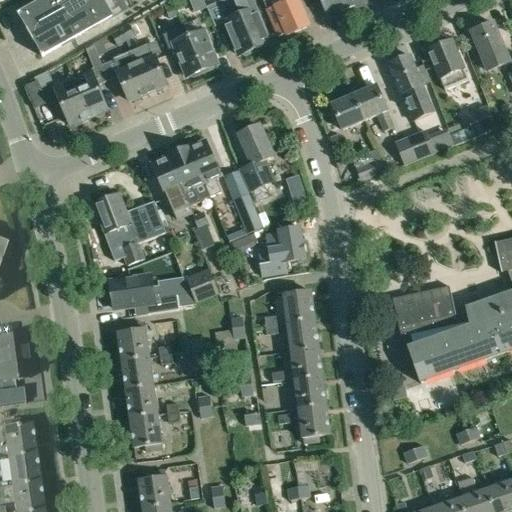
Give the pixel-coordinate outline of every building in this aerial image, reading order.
[(48,0),(19,17),(43,59),(112,20),(101,0),(48,0)] [(186,0),(193,15),(206,10),(201,0),(186,0)] [(261,0),(277,39),(285,35),(287,38),(309,29),(304,18),(305,18),(297,0),(296,0),(292,2),(291,0),(261,0)] [(347,11),(342,0),(320,0),(328,19),(331,18),(334,21),(341,18),(342,13),(347,11)] [(342,0),(347,11),(354,9),(357,10),(364,8),(364,4),(366,3),(364,0),(342,0)] [(249,1),(235,7),(256,54),(265,51),(267,46),(269,45),(256,12),(255,13),(249,1)] [(179,18),(175,7),(165,11),(170,21),(179,18)] [(245,59),(256,54),(235,7),(222,13),(227,24),(225,24),(240,57),(242,56),(245,59)] [(198,23),(184,29),(204,76),(213,72),(215,68),(218,67),(204,33),(203,34),(198,23)] [(487,73),(498,68),(509,64),(506,59),(504,53),(505,50),(494,25),(471,35),(487,73)] [(129,28),(120,33),(126,43),(135,37),(129,28)] [(193,80),(204,76),(184,29),(170,35),(174,45),(173,46),(187,79),(190,78),(193,80)] [(117,47),(126,43),(120,33),(112,38),(113,40),(117,47)] [(103,46),(113,40),(112,38),(111,36),(93,46),(93,47),(98,57),(106,53),(103,46)] [(451,43),(428,53),(445,92),(468,82),(451,43)] [(85,52),(93,70),(101,67),(93,47),(85,52)] [(147,47),(131,54),(148,95),(153,93),(157,96),(164,93),(165,88),(166,88),(154,59),(152,60),(147,47)] [(144,97),(148,95),(131,54),(114,61),(119,73),(117,74),(129,103),(132,102),(135,104),(142,102),(144,97)] [(409,58),(389,66),(402,97),(404,96),(409,94),(420,119),(432,115),(421,89),(422,88),(409,58)] [(39,89),(52,83),(48,73),(35,79),(39,89)] [(91,73),(72,81),(88,120),(93,118),(98,120),(104,117),(105,113),(107,112),(91,73)] [(84,122),(88,120),(72,81),(54,89),(70,128),(72,127),(76,130),(83,126),(84,122)] [(353,97),(364,123),(377,117),(384,133),(393,130),(386,113),(387,113),(376,87),(353,97)] [(342,132),(364,123),(353,97),(331,106),(342,132)] [(456,148),(462,146),(497,131),(488,107),(465,117),(470,129),(451,137),(456,148)] [(239,172),(247,192),(249,195),(264,189),(260,182),(271,177),(265,162),(273,159),(259,128),(239,137),(252,167),(239,172)] [(407,141),(417,165),(456,148),(451,137),(450,137),(449,136),(431,143),(427,132),(407,141)] [(395,146),(404,167),(405,170),(417,165),(407,141),(395,146)] [(190,149),(211,198),(220,194),(214,179),(216,179),(219,177),(205,144),(190,149)] [(167,159),(168,160),(190,208),(211,198),(190,149),(167,159)] [(193,215),(190,208),(168,160),(153,166),(161,187),(160,190),(163,196),(165,196),(176,222),(193,215)] [(380,161),(356,171),(360,183),(385,174),(380,161)] [(247,192),(239,172),(236,164),(225,168),(230,180),(222,184),(228,200),(247,192)] [(309,204),(305,193),(292,197),(296,209),(309,204)] [(162,236),(166,235),(154,203),(127,214),(120,195),(93,206),(115,263),(124,259),(127,267),(144,261),(138,246),(162,237),(162,236)] [(262,230),(249,196),(233,202),(246,236),(262,230)] [(203,214),(194,218),(199,229),(208,225),(203,214)] [(194,233),(202,253),(214,248),(207,228),(194,233)] [(278,236),(271,237),(267,238),(271,265),(261,266),(263,279),(285,276),(284,264),(305,261),(300,230),(278,234),(278,236)] [(254,234),(231,243),(236,255),(259,246),(254,234)] [(449,288),(406,297),(392,300),(401,339),(405,338),(408,349),(420,385),(511,353),(511,240),(494,244),(501,275),(508,273),(511,285),(511,293),(466,310),(454,313),(449,288)] [(0,282),(9,281),(4,252),(0,252),(0,282)] [(209,272),(186,281),(195,305),(219,296),(209,272)] [(153,296),(151,277),(110,283),(114,311),(146,306),(148,317),(179,312),(177,297),(161,300),(161,295),(153,296)] [(287,326),(315,322),(311,294),(300,295),(299,290),(283,292),(287,326)] [(275,318),(264,320),(265,328),(265,329),(277,327),(275,318)] [(242,320),(233,322),(234,331),(244,330),(242,320)] [(319,351),(315,322),(287,326),(291,355),(319,351)] [(118,334),(122,363),(149,360),(145,331),(144,331),(143,325),(127,327),(128,333),(118,334)] [(278,336),(277,327),(265,329),(266,337),(278,336)] [(244,330),(234,331),(235,341),(245,339),(244,330)] [(23,336),(0,339),(0,383),(29,379),(27,362),(31,361),(29,347),(25,347),(23,336)] [(201,342),(191,344),(193,353),(202,352),(201,342)] [(169,348),(158,350),(159,358),(171,356),(169,348)] [(291,355),(295,384),(322,380),(319,351),(291,355)] [(202,352),(193,353),(194,363),(204,362),(202,352)] [(172,365),(171,356),(159,358),(160,367),(172,365)] [(153,388),(149,360),(122,363),(126,392),(153,388)] [(283,373),(272,375),(273,384),(284,382),(283,373)] [(250,377),(240,379),(242,388),(252,387),(250,377)] [(295,384),(298,413),(326,409),(322,380),(295,384)] [(253,397),(252,387),(242,388),(243,398),(253,397)] [(404,387),(390,390),(391,395),(393,402),(407,399),(405,390),(404,387)] [(153,388),(126,392),(130,421),(157,417),(153,388)] [(0,391),(0,406),(25,403),(23,389),(0,391)] [(209,400),(199,401),(201,411),(210,410),(209,400)] [(178,405),(166,407),(167,416),(179,414),(178,405)] [(326,409),(298,413),(302,440),(303,440),(303,443),(304,445),(319,443),(319,438),(330,437),(326,409)] [(210,410),(201,411),(202,420),(212,419),(210,410)] [(180,422),(179,414),(167,416),(168,425),(180,422)] [(157,417),(130,421),(134,450),(145,448),(145,453),(161,451),(160,446),(161,446),(157,417)] [(255,417),(245,418),(247,428),(257,427),(255,417)] [(291,425),(290,417),(278,418),(279,427),(291,425)] [(7,458),(35,454),(31,425),(20,426),(19,421),(3,423),(4,428),(3,428),(7,458)] [(477,430),(468,433),(471,443),(480,439),(477,430)] [(462,446),(471,443),(468,433),(459,436),(462,446)] [(511,453),(511,446),(511,442),(502,445),(506,456),(511,453)] [(506,456),(502,445),(494,448),(498,459),(506,456)] [(424,449),(415,452),(418,462),(427,458),(424,449)] [(418,462),(415,452),(405,456),(409,465),(418,462)] [(12,486),(40,482),(35,454),(7,458),(12,486)] [(142,511),(170,507),(166,478),(165,478),(165,473),(149,475),(150,481),(138,482),(142,511)] [(15,511),(39,511),(44,511),(40,482),(12,486),(15,511)] [(495,511),(509,511),(511,511),(511,482),(488,491),(495,511)] [(310,499),(308,488),(298,489),(300,501),(310,499)] [(197,489),(189,490),(190,501),(199,500),(197,489)] [(289,503),(300,501),(298,489),(287,491),(289,503)] [(223,500),(221,490),(212,492),(213,502),(223,500)] [(464,511),(495,511),(488,491),(461,500),(464,511)] [(266,496),(256,497),(258,507),(267,506),(266,496)] [(223,500),(213,502),(214,511),(224,510),(223,500)] [(433,511),(464,511),(461,500),(433,510),(433,511)]
